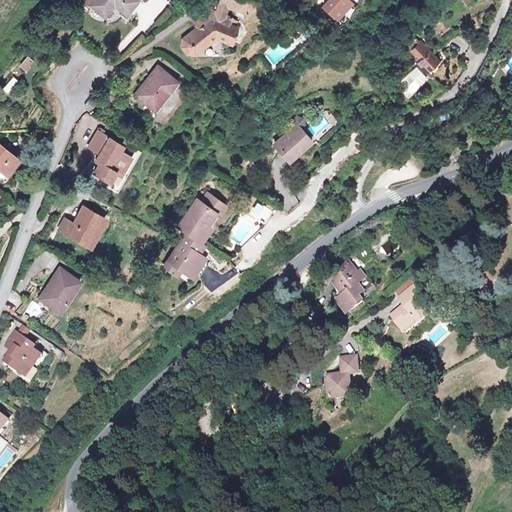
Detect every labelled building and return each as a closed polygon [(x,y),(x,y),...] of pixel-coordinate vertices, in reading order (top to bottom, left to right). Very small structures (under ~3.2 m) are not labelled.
[(134,0),(93,0),(90,4),(103,15),(113,6),(125,16),(137,3),(134,0)] [(218,0),(213,14),(221,17),(224,8),(224,2),(223,3),(222,3),(221,2),(220,2),(220,1),(219,0),(218,0)] [(247,7),(246,2),(239,0),(219,0),(220,1),(220,2),(221,2),(222,3),(223,3),(224,2),(224,8),(240,13),(247,7)] [(337,19),(351,4),(347,0),(332,0),(325,8),(337,19)] [(190,25),(194,30),(201,25),(200,21),(204,19),(225,27),(228,19),(221,17),(213,14),(206,12),(190,25)] [(229,29),(225,27),(204,19),(200,21),(201,25),(194,30),(182,40),(181,42),(180,44),(179,47),(179,49),(181,51),(182,53),(184,54),(187,55),(189,55),(192,54),(194,53),(212,38),(224,43),(229,29)] [(421,45),(408,58),(424,73),(437,60),(421,45)] [(27,68),(23,64),(16,73),(22,78),(25,74),(23,73),(27,68)] [(161,68),(137,94),(154,109),(177,83),(161,68)] [(10,94),(20,82),(13,77),(3,89),(10,94)] [(271,139),(273,142),(290,127),(288,125),(271,139)] [(295,127),(273,145),(284,158),(295,150),(297,152),(308,143),(295,127)] [(125,173),(135,153),(120,146),(120,143),(96,132),(89,149),(102,155),(98,163),(104,165),(100,173),(116,180),(120,171),(125,173)] [(0,145),(0,161),(6,166),(13,154),(0,145)] [(272,159),(260,152),(253,164),(265,171),(272,159)] [(424,171),(404,182),(409,190),(428,180),(424,171)] [(207,196),(201,204),(214,213),(208,223),(211,224),(223,206),(207,196)] [(178,228),(196,241),(206,226),(208,223),(214,213),(201,204),(196,201),(178,228)] [(257,202),(250,215),(264,223),(272,210),(257,202)] [(93,245),(106,220),(83,209),(77,221),(68,218),(61,231),(93,245)] [(206,226),(196,241),(198,242),(208,228),(206,226)] [(186,238),(164,268),(174,273),(177,269),(181,272),(186,275),(200,257),(197,254),(201,249),(186,238)] [(186,275),(192,279),(206,261),(200,257),(186,275)] [(344,320),(360,306),(357,303),(355,301),(361,296),(356,291),(363,284),(356,277),(354,279),(342,267),(327,279),(333,286),(338,292),(335,294),(339,300),(332,306),(344,320)] [(55,275),(34,303),(50,315),(72,286),(55,275)] [(364,283),(363,284),(356,291),(361,296),(355,301),(357,303),(371,290),(364,283)] [(420,304),(410,291),(396,303),(401,309),(389,320),(398,331),(399,330),(410,320),(414,325),(416,327),(425,319),(416,308),(420,304)] [(404,335),(414,325),(410,320),(399,330),(404,335)] [(11,336),(0,350),(5,355),(0,362),(0,370),(16,381),(25,369),(27,370),(35,359),(26,352),(29,349),(11,336)] [(328,405),(351,403),(350,381),(358,380),(357,363),(341,364),(342,381),(327,383),(328,405)] [(0,414),(7,420),(10,416),(0,408),(0,414)]
